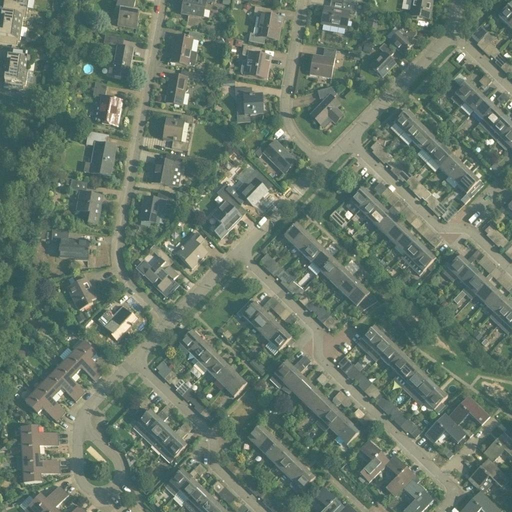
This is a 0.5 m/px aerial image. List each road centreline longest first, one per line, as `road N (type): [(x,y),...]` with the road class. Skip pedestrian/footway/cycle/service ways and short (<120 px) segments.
road 1 (residential): [(171,326),(131,286),(120,244),(162,0)]
road 2 (residential): [(441,479),(322,361),(314,325),(240,253)]
road 3 (residential): [(511,272),(471,232),(434,224),(349,140)]
road 4 (residential): [(261,511),(219,472),(205,425),(138,362)]
road 5 (residential): [(324,165),(290,126),(287,107),(305,0)]
road 6 (residential): [(349,140),(455,32)]
road 7 (residential): [(240,253),(324,165)]
